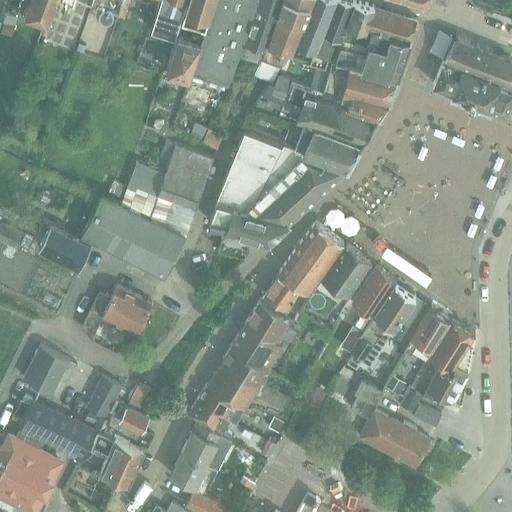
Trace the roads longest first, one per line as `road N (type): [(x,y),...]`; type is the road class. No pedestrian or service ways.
road 1 (unclassified): [(443,511),(476,483),(491,452),(494,267),(511,233)]
road 2 (residential): [(125,511),(269,251)]
road 3 (residential): [(55,343),(133,374),(197,306),(269,251)]
road 4 (unknown): [(43,324),(87,261),(197,306)]
